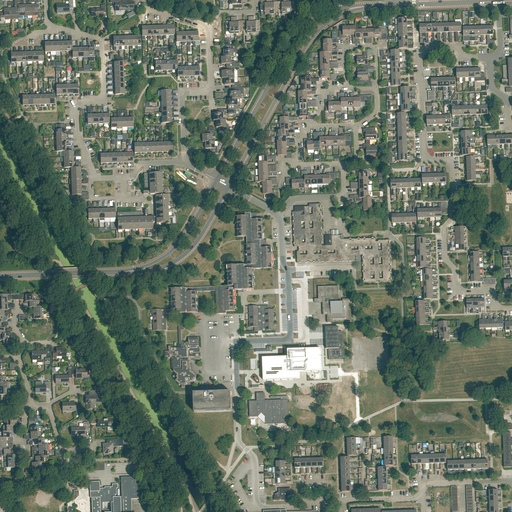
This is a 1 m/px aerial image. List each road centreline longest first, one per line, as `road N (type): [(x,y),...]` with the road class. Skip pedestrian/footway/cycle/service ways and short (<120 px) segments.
road 1 (residential): [(511,307),(494,308),(492,290),(455,291),(444,227),(453,217),(451,160),(424,154),(420,54),(456,47),(467,57),(490,56)]
road 2 (residential): [(324,501),(256,507),(255,458),(239,439),(237,342),(288,338),(289,291)]
road 3 (tertiary): [(368,6),(330,10),(299,32),(216,179)]
road 4 (tertiary): [(230,186),(306,45),(332,19),(368,6)]
road 5 (residential): [(184,163),(182,93),(209,91),(207,26),(149,9),(147,0)]
road 6 (residential): [(52,27),(101,43),(103,101),(76,106),(91,178)]
road 7 (tertiary): [(124,272),(154,271),(185,256),(230,186)]
road 8 (tertiary): [(216,179),(178,243),(124,272)]
road 9 (tertiary): [(0,276),(124,272)]
